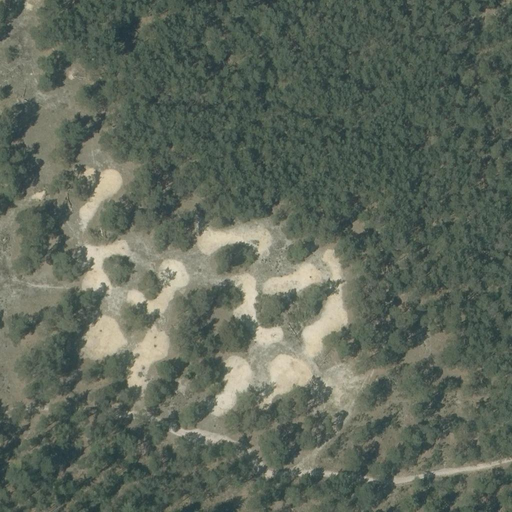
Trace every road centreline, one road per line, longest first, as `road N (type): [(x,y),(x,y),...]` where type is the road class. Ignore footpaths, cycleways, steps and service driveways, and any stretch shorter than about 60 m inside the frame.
road 1 (track): [(274,511),(357,400),(383,342),(385,289),(397,258),(511,171)]
road 2 (track): [(296,477),(381,481),(511,461)]
